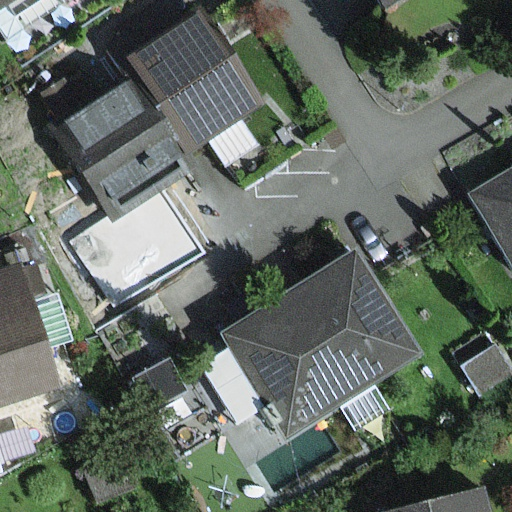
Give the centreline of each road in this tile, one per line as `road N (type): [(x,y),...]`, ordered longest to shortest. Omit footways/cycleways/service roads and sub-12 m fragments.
road 1 (residential): [(387,165),(200,279)]
road 2 (residential): [(387,165),(275,0)]
road 3 (residential): [(511,89),(387,165)]
